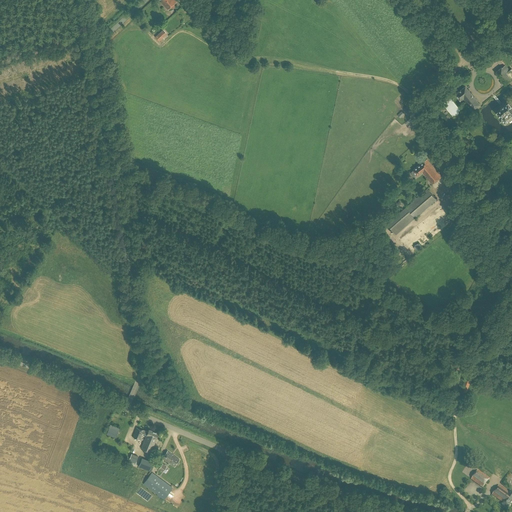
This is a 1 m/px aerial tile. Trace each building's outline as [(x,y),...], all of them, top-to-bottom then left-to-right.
[(167,9),(176,1),(174,0),(159,0),(167,9)] [(159,41),(167,34),(163,30),(155,37),(159,41)] [(509,70),(505,65),(502,68),(502,67),(495,72),(505,84),(511,78),(511,69),(511,68),(509,70)] [(480,104),(465,86),(455,94),(461,101),(464,99),(473,110),(474,109),(480,104)] [(500,117),(502,121),(503,120),(505,122),(508,120),(510,122),(511,120),(511,105),(509,102),(506,104),(503,106),(497,112),(500,116),(500,117)] [(447,109),(456,121),(464,115),(455,103),(447,109)] [(409,115),(415,109),(410,104),(404,109),(409,115)] [(441,177),(427,159),(413,170),(413,171),(411,173),(414,177),(417,175),(421,172),(432,184),(441,177)] [(396,235),(437,200),(427,189),(387,224),(396,235)] [(449,195),(449,194),(448,194),(447,194),(446,194),(446,195),(445,195),(444,195),(444,196),(444,197),(443,197),(443,198),(443,199),(443,200),(443,201),(444,201),(444,202),(445,202),(445,203),(446,203),(447,203),(448,203),(449,203),(450,203),(450,202),(451,202),(451,201),(452,201),(452,200),(452,199),(452,198),(452,197),(451,197),(451,196),(451,195),(450,195),(449,195)] [(386,262),(395,255),(393,253),(391,255),(390,255),(388,256),(389,257),(384,260),(386,262)] [(466,391),(471,379),(466,377),(461,390),(466,391)] [(115,438),(119,428),(110,425),(106,435),(115,438)] [(133,437),(140,440),(143,434),(146,436),(141,449),(151,453),(159,433),(149,429),(148,432),(144,430),(144,431),(137,428),(133,437)] [(167,450),(162,458),(174,467),(180,459),(167,450)] [(135,464),(138,456),(131,454),(128,461),(135,464)] [(150,471),(153,462),(142,458),(138,467),(150,471)] [(483,488),(489,479),(478,470),(471,480),(481,487),(481,486),(482,487),(483,488)] [(160,479),(155,475),(152,472),(143,484),(164,499),(173,488),(161,479),(160,479)] [(509,492),(499,486),(492,495),(500,501),(499,502),(508,509),(511,503),(511,491),(510,490),(509,492)]
